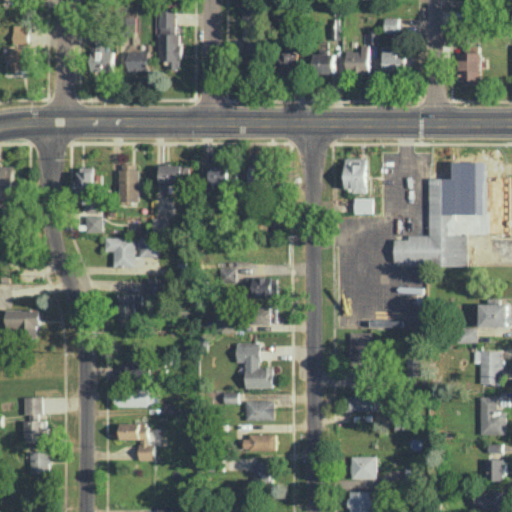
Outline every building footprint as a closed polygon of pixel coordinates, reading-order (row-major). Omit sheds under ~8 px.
[(245,54),(261,54),(261,5),(244,5),(245,25),(245,54)] [(176,29),(177,8),(161,8),(161,29),(176,29)] [(400,17),(385,17),(386,32),(400,32),(400,17)] [(30,43),(30,24),(14,24),(14,42),(30,43)] [(369,43),(379,44),(380,28),(369,28),(369,43)] [(160,60),(169,61),(169,68),(181,68),(182,33),(160,32),(160,60)] [(106,50),(106,41),(97,42),(97,50),(92,50),(92,70),(115,69),(114,50),(106,50)] [(370,72),(371,45),(363,44),(363,50),(348,50),(348,71),(370,72)] [(399,45),(385,45),(386,71),(416,70),(415,55),(400,55),(399,45)] [(13,69),(31,69),(31,46),(13,46),(13,69)] [(129,69),(150,70),(150,51),(129,50),(129,69)] [(298,51),(281,50),(280,72),(298,73),(298,51)] [(461,84),(482,85),(483,52),(461,51),(461,84)] [(316,73),(337,72),(336,53),(315,53),(316,73)] [(368,190),(368,157),(347,157),(346,190),(368,190)] [(140,200),(140,163),(121,163),(121,200),(140,200)] [(250,187),(267,187),(266,163),(250,163),(250,187)] [(0,199),(14,200),(15,165),(0,164),(0,199)] [(162,184),(184,184),(184,176),(191,176),(191,164),(163,164),(162,184)] [(230,164),(212,164),(213,169),(203,170),(204,184),(231,183),(230,164)] [(77,167),(79,203),(97,203),(96,166),(77,167)] [(511,234),(511,173),(481,174),(481,210),(462,210),(462,176),(430,176),(430,235),(396,235),(396,260),(409,260),(409,265),(470,265),(470,234),(511,234)] [(373,197),(356,197),(356,213),(374,212),(373,197)] [(88,231),(104,230),(103,214),(87,214),(88,231)] [(169,218),(154,218),(154,226),(169,226),(169,218)] [(159,256),(160,236),(142,235),(141,255),(159,256)] [(115,266),(136,266),(136,236),(106,236),(106,250),(115,250),(115,266)] [(238,266),(221,266),(221,284),(237,284),(238,266)] [(166,296),(167,277),(148,276),(148,295),(166,296)] [(255,295),(279,294),(279,276),(254,276),(255,295)] [(144,293),(121,292),(120,317),(138,318),(139,309),(143,310),(144,293)] [(509,302),(481,303),(481,324),(510,323),(509,302)] [(278,306),(253,306),(253,323),(278,323),(278,306)] [(7,309),(7,327),(26,326),(26,333),(40,333),(40,308),(7,309)] [(237,331),(237,316),(217,316),(217,331),(237,331)] [(477,342),(478,326),(457,326),(457,341),(477,342)] [(352,387),(373,387),(371,330),(351,331),(352,387)] [(274,386),(274,366),(262,366),(261,341),(237,342),(238,361),(246,361),(247,387),(274,386)] [(482,382),(504,382),(503,349),(481,349),(482,382)] [(151,355),(128,355),(128,379),(152,379),(151,355)] [(421,358),(408,358),(409,376),(422,375),(421,358)] [(154,389),(117,388),(117,404),(153,405),(154,389)] [(240,390),(225,390),(225,402),(240,402),(240,390)] [(44,413),(44,395),(26,396),(26,413),(44,413)] [(373,410),(373,395),(345,395),(345,410),(373,410)] [(482,433),(507,433),(507,410),(498,410),(498,395),(481,395),(482,433)] [(275,418),(275,398),(247,399),(247,419),(275,418)] [(393,429),(404,428),(403,412),(392,413),(393,429)] [(26,441),(47,441),(47,419),(26,419),(26,441)] [(141,459),(156,459),(156,443),(149,443),(149,421),(122,421),(122,438),(141,438),(141,459)] [(277,449),(277,433),(244,434),(244,449),(277,449)] [(503,442),(488,443),(489,451),(504,451),(503,442)] [(51,471),(51,450),(32,451),(32,472),(51,471)] [(377,455),(352,455),(353,478),(378,477),(377,455)] [(486,479),(505,479),(504,458),(486,458),(486,479)] [(273,460),(255,461),(255,484),(273,483),(273,460)] [(209,462),(209,470),(224,469),(223,461),(209,462)] [(418,485),(419,467),(406,467),(405,484),(418,485)] [(475,508),(510,509),(511,490),(475,489),(475,508)] [(376,511),(377,497),(370,497),(370,490),(349,490),(348,511),(376,511)]
